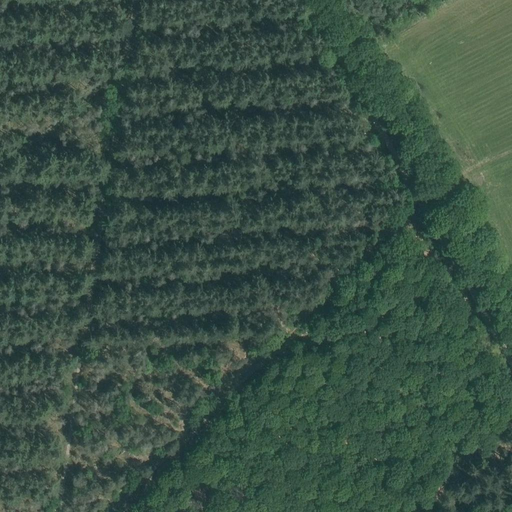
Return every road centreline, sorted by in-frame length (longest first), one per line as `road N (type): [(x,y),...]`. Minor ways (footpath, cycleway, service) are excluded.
road 1 (track): [(132,0),(58,511)]
road 2 (track): [(511,366),(308,0)]
